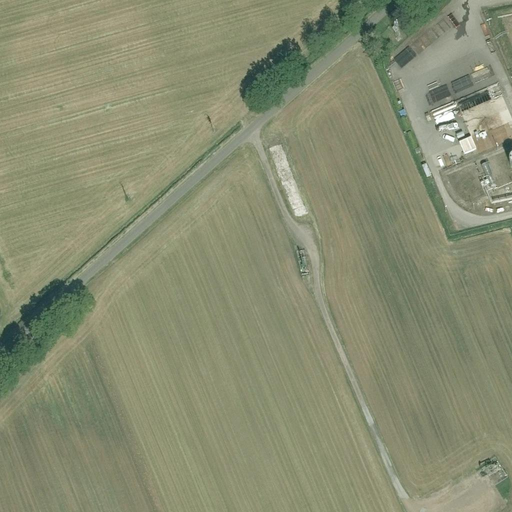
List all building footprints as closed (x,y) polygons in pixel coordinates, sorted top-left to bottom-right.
[(425,33),(412,44),(420,53),(433,42),(425,33)] [(394,59),(402,67),(415,56),(408,47),(394,59)] [(446,86),(429,92),(433,102),(450,95),(446,86)] [(486,88),(456,102),(461,112),(491,98),(486,88)] [(484,125),(494,147),(509,140),(499,118),(484,125)] [(465,155),(478,150),(473,138),(460,143),(465,155)]
